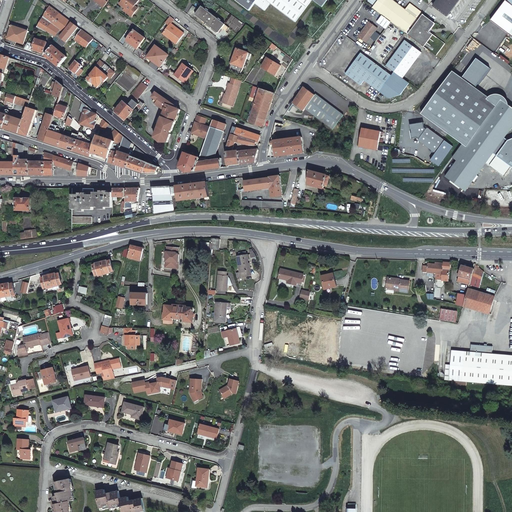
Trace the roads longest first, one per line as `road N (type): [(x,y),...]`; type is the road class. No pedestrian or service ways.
road 1 (secondary): [(404,229),(182,216),(0,249)]
road 2 (residential): [(492,0),(406,104),(361,103),(303,57)]
road 3 (residential): [(229,460),(78,424),(54,432),(46,464)]
road 4 (residential): [(170,168),(42,62),(0,48)]
road 5 (residential): [(49,0),(194,104)]
road 6 (residential): [(207,511),(46,464)]
road 7 (secondary): [(0,254),(150,234)]
road 8 (residential): [(52,349),(92,340),(98,314),(72,303),(79,255)]
road 9 (secondary): [(270,236),(405,253)]
road 10 (residential): [(158,0),(215,43),(194,104)]
road 11 (tertiary): [(391,192),(326,163),(263,169)]
road 12 (residential): [(113,181),(105,167),(0,132)]
road 13 (tertiary): [(511,221),(455,215),(391,192)]
road 14 (secondary): [(150,234),(270,236)]
